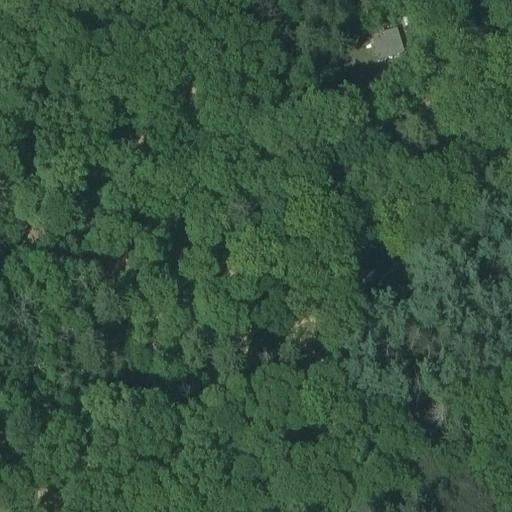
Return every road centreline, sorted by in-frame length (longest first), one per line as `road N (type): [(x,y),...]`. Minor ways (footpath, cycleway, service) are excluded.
road 1 (track): [(511,175),(332,228),(282,0)]
road 2 (track): [(511,55),(456,58),(308,126)]
